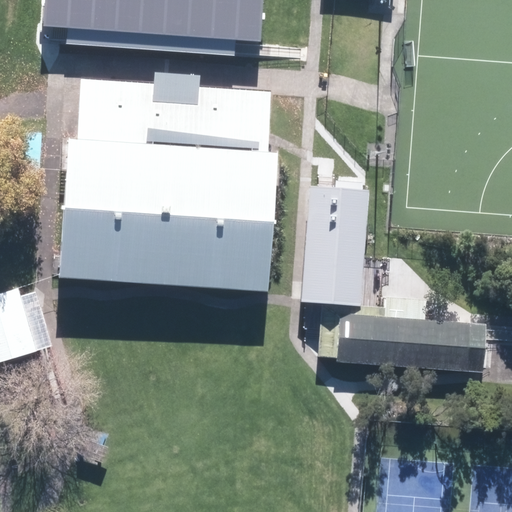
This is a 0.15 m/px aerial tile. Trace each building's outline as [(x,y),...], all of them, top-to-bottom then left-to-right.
[(263,0),(45,0),(44,26),(67,27),(66,33),(66,45),(235,56),(235,47),(236,40),(260,41),(263,0)] [(153,86),(82,82),(78,138),(67,138),(60,278),(269,292),(271,280),(278,160),(278,152),(267,151),(271,91),(198,87),(198,76),(154,73),(153,86)] [(301,302),(361,306),(365,257),(370,190),(365,190),(317,186),(310,186),(301,302)] [(0,293),(0,362),(37,351),(18,288),(0,293)] [(486,324),(336,315),(333,365),(483,373),(486,324)] [(0,469),(41,457),(28,415),(0,423),(0,469)] [(109,435),(87,426),(76,453),(98,462),(109,435)]
